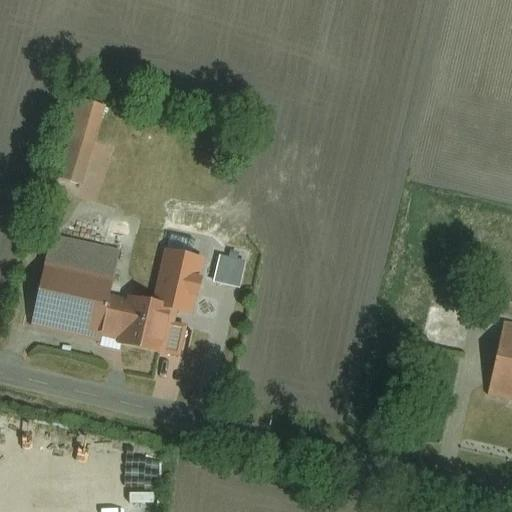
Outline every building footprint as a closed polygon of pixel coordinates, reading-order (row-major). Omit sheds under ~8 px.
[(105,109),(68,99),(46,179),(83,189),(105,109)] [(120,253),(59,238),(47,256),(30,329),(100,346),(102,340),(110,298),(120,253)] [(238,297),(210,291),(204,320),(232,326),(238,297)] [(126,301),(110,298),(102,340),(119,343),(118,347),(179,360),(185,329),(173,327),(177,309),(127,298),(126,301)] [(511,325),(504,324),(488,399),(511,403),(511,325)]
